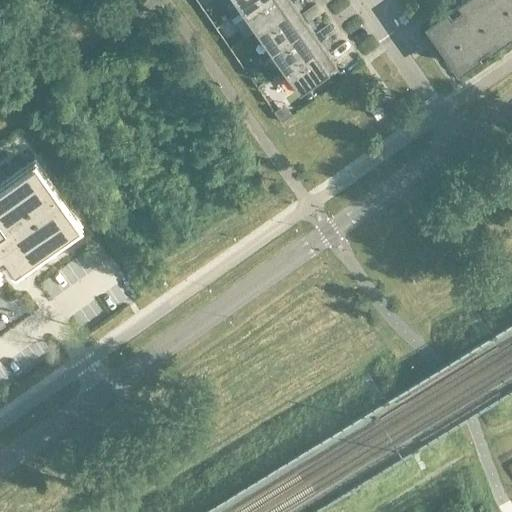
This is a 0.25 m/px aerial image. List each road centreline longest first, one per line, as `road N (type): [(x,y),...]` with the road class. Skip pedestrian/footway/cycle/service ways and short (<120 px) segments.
road 1 (tertiary): [(0,463),(458,141)]
road 2 (residential): [(458,141),(367,10)]
